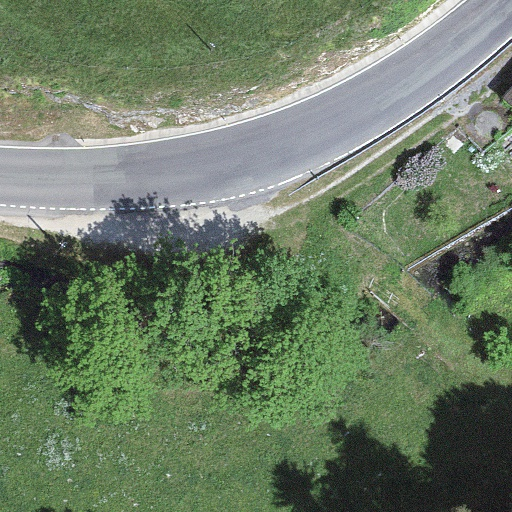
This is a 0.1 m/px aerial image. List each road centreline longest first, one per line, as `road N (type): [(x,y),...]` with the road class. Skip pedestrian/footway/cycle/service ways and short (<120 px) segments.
road 1 (secondary): [(505,0),(398,85),(268,154),(132,178),(0,176)]
road 2 (track): [(232,165),(383,277),(511,389)]
